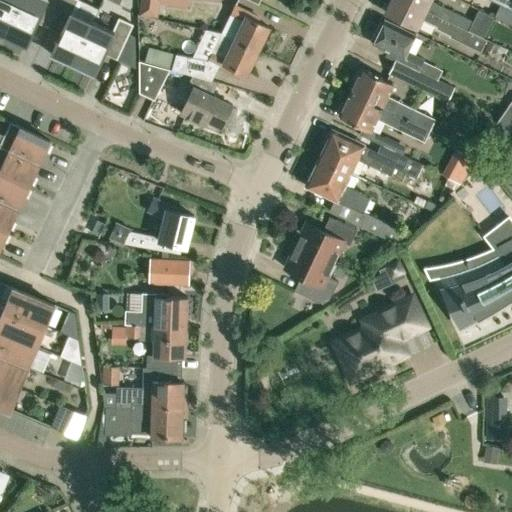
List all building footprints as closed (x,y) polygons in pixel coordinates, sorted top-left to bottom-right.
[(0,0),(0,30),(5,33),(20,0),(0,0)] [(20,0),(5,33),(27,43),(37,22),(40,15),(52,21),(61,0),(20,0)] [(61,33),(51,54),(73,64),(93,21),(99,8),(81,0),(61,0),(52,21),(64,26),(61,33)] [(433,28),(480,51),(487,38),(468,29),(467,30),(450,22),(405,0),(393,0),(387,12),(416,27),(420,18),(435,25),(433,28)] [(405,0),(450,22),(467,30),(468,29),(472,20),(432,0),(405,0)] [(230,15),(222,32),(258,50),(270,26),(259,21),(261,17),(235,4),(230,15)] [(479,9),(470,30),(485,37),(495,16),(479,9)] [(93,21),(73,64),(94,74),(107,46),(120,52),(129,33),(133,24),(119,18),(113,30),(93,21)] [(396,54),(394,58),(395,59),(389,74),(447,102),(455,87),(438,79),(417,70),(423,58),(407,50),(415,34),(385,19),(373,43),(396,54)] [(176,53),(172,68),(172,69),(212,80),(219,65),(234,72),(236,69),(247,74),(258,50),(222,32),(214,49),(209,59),(176,53)] [(154,99),(170,69),(140,60),(140,92),(154,99)] [(361,68),(350,91),(382,107),(393,112),(408,119),(429,129),(435,118),(387,96),(393,83),(361,68)] [(181,86),(173,101),(184,106),(181,112),(205,123),(207,118),(222,125),(232,103),(194,85),(191,91),(181,86)] [(382,107),(350,91),(339,115),(371,130),(377,118),(424,140),(429,129),(408,119),(393,112),(382,107)] [(511,128),(511,114),(506,109),(495,125),(507,134),(511,128)] [(0,143),(40,162),(50,139),(10,121),(4,135),(0,132),(0,143)] [(382,144),(378,151),(332,129),(319,158),(350,172),(357,158),(391,174),(395,167),(417,177),(423,163),(403,154),(382,144)] [(40,162),(0,143),(0,171),(17,179),(29,185),(40,162)] [(350,172),(319,158),(306,185),(335,198),(329,211),(398,243),(404,230),(363,211),(370,197),(344,185),(350,172)] [(0,198),(18,207),(29,185),(17,179),(0,171),(0,198)] [(438,205),(428,200),(427,201),(417,196),(414,202),(431,211),(438,205)] [(18,207),(0,198),(0,226),(8,230),(18,207)] [(169,205),(168,205),(153,198),(148,209),(165,217),(160,240),(186,246),(194,214),(179,211),(180,208),(169,205)] [(307,221),(296,244),(334,262),(344,240),(350,243),(358,228),(335,218),(328,231),(307,221)] [(488,231),(483,235),(505,263),(498,267),(487,272),(479,275),(472,278),(464,281),(452,284),(449,285),(448,285),(443,286),(463,326),(478,318),(492,310),(506,301),(511,297),(511,220),(505,226),(491,236),(488,231)] [(124,242),(128,233),(129,230),(116,224),(111,236),(124,242)] [(334,262),(296,244),(286,267),(307,277),(300,292),(324,303),(330,298),(339,280),(328,275),(334,262)] [(189,260),(152,259),(151,282),(188,283),(189,260)] [(4,308),(45,325),(54,303),(0,280),(0,295),(8,299),(4,308)] [(142,311),(126,310),(126,324),(187,326),(188,297),(168,296),(168,294),(143,293),(142,311)] [(396,370),(391,360),(406,352),(399,337),(427,324),(413,295),(364,318),(367,326),(334,341),(343,360),(343,364),(347,373),(350,375),(352,378),(355,377),(360,377),(368,373),(370,370),(374,368),(379,378),(396,370)] [(74,342),(80,311),(56,306),(47,351),(79,358),(82,344),(74,342)] [(45,325),(4,308),(0,317),(0,316),(0,330),(36,345),(45,325)] [(186,357),(187,326),(126,324),(129,325),(128,337),(146,338),(146,341),(155,341),(155,355),(147,355),(147,367),(165,368),(165,356),(186,357)] [(36,345),(0,330),(0,354),(27,366),(36,345)] [(27,366),(0,354),(0,378),(19,387),(27,366)] [(82,383),(86,364),(70,360),(65,379),(82,383)] [(102,365),(102,383),(119,383),(119,366),(102,365)] [(19,387),(0,378),(0,403),(10,408),(19,387)] [(119,389),(118,409),(131,409),(131,405),(184,405),(184,380),(159,379),(158,394),(145,393),(145,390),(119,389)] [(486,397),(486,419),(506,419),(506,397),(486,397)] [(60,404),(51,425),(76,436),(85,414),(60,404)] [(131,409),(118,409),(118,412),(106,412),(105,434),(130,435),(131,417),(151,418),(151,434),(183,435),(184,405),(131,405),(131,409)]
